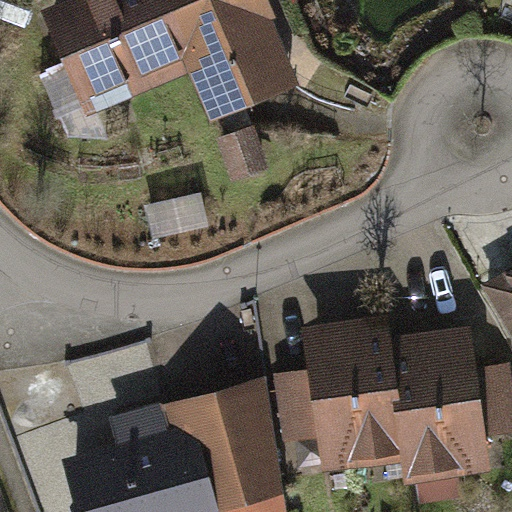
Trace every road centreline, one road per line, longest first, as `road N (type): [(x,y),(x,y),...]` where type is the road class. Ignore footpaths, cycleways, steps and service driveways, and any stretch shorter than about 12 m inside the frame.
road 1 (residential): [(0,244),(56,271),(141,277),(234,261),(425,175)]
road 2 (residential): [(425,175),(406,136),(416,94),(449,69),(468,66),(511,82)]
